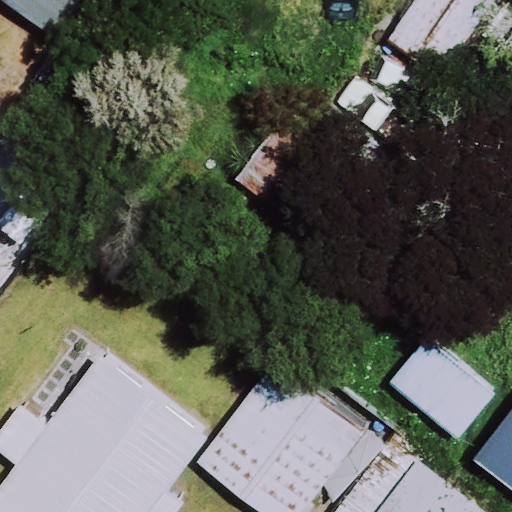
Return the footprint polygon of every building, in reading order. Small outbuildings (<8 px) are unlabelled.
[(94,0),(11,0),(66,39),(94,0)] [(497,0),(419,0),(393,43),(451,78),(497,0)] [(376,155),(289,98),(238,177),(324,233),(376,155)] [(0,440),(0,443),(21,461),(0,486),(0,511),(154,511),(212,441),(84,337),(0,440)] [(299,511),(358,440),(274,372),(203,459),(268,511),(299,511)] [(491,511),(426,458),(380,511),(491,511)]
